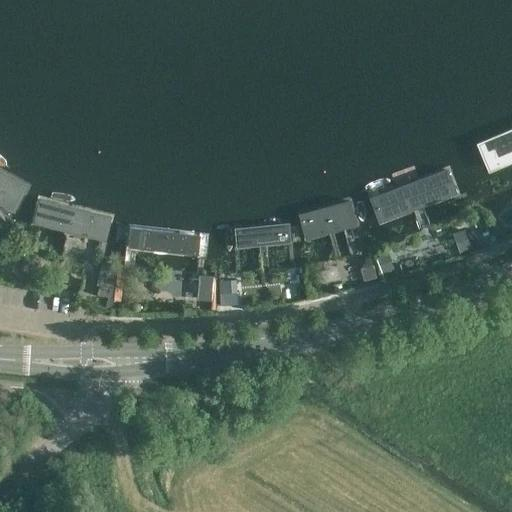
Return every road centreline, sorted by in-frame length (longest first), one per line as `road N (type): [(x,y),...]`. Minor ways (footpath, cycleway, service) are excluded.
road 1 (secondary): [(138,360),(302,339),(511,272)]
road 2 (unclassified): [(0,505),(116,395),(138,360)]
road 3 (secondary): [(0,357),(138,360)]
road 4 (track): [(400,427),(302,339)]
